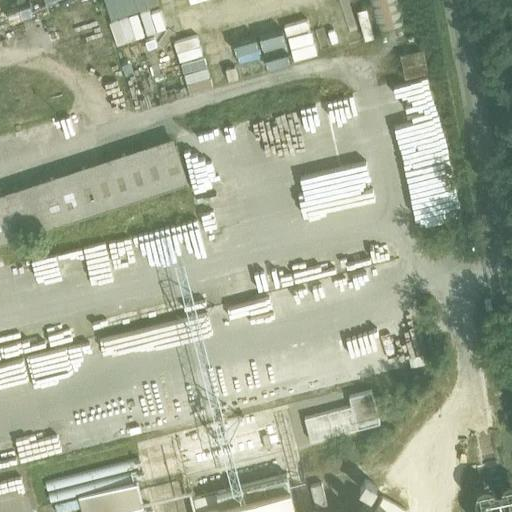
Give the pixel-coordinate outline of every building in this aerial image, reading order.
[(107,0),(110,16),(165,6),(163,0),(107,0)] [(400,0),(368,0),(377,31),(406,24),(400,0)] [(302,57),(348,45),(338,5),(308,13),(311,22),(237,41),(244,65),(300,50),(302,57)] [(424,50),(401,55),(406,79),(430,73),(424,50)] [(0,202),(58,184),(70,221),(188,184),(173,137),(0,191),(0,202)] [(0,202),(0,244),(70,221),(58,184),(0,202)] [(353,405),(306,417),(312,441),(358,429),(358,428),(381,423),(373,390),(350,396),(353,405)] [(16,431),(0,433),(0,463),(21,460),(16,431)] [(297,511),(288,474),(195,498),(198,511),(323,511),(318,509),(306,511),(297,511)] [(378,484),(366,476),(361,485),(373,493),(378,484)] [(323,480),(311,483),(317,504),(328,501),(323,480)] [(138,481),(80,496),(84,511),(118,511),(144,505),(138,481)] [(511,481),(503,483),(506,500),(511,498),(511,481)] [(494,485),(478,488),(481,505),(498,501),(494,485)] [(374,511),(405,511),(408,508),(384,494),(374,511)]
